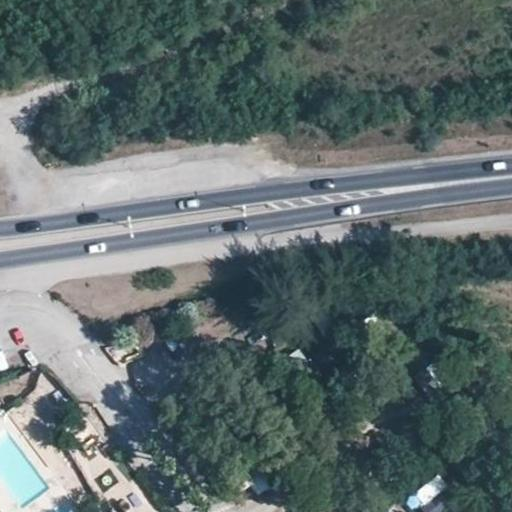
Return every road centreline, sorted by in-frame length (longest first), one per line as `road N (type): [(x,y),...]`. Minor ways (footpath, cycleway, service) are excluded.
road 1 (primary): [(0,260),(511,189)]
road 2 (primary): [(511,169),(0,232)]
